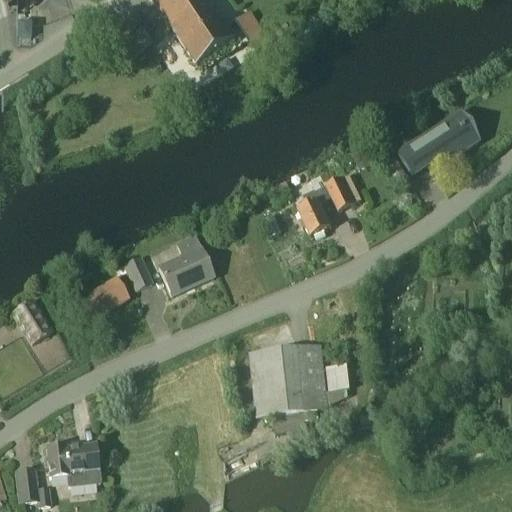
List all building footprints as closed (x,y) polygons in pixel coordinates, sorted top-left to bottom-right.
[(195,69),(235,43),(206,0),(154,0),(151,2),(195,69)] [(249,16),(236,25),(255,55),(269,46),(249,16)] [(119,71),(151,47),(135,25),(103,49),(119,71)] [(15,41),(16,41),(30,41),(30,33),(30,32),(30,27),(15,27),(15,41)] [(478,144),(470,131),(465,135),(455,120),(417,144),(412,136),(391,149),(411,181),(437,164),(439,169),(478,144)] [(401,195),(410,190),(401,176),(393,181),(401,195)] [(338,216),(353,209),(340,183),(325,190),(326,191),(315,196),(314,195),(302,201),(306,209),(296,214),(309,242),(330,232),(319,208),(331,202),(338,216)] [(284,186),(269,194),(275,204),(289,196),(284,186)] [(170,301),(211,282),(193,240),(175,249),(180,261),(156,271),(170,301)] [(134,295),(150,288),(139,263),(123,270),(134,295)] [(87,327),(126,303),(114,283),(74,306),(87,327)] [(30,349),(47,338),(27,305),(10,316),(30,349)] [(319,349),(248,357),(256,422),(272,421),(275,439),(305,435),(304,426),(317,424),(316,416),(327,415),(319,349)] [(349,395),(347,370),(325,372),(328,397),(349,395)] [(46,483),(64,481),(66,492),(97,488),(92,449),(62,452),(62,450),(43,452),(46,483)] [(37,511),(48,510),(46,493),(34,494),(32,474),(14,476),(17,508),(37,506),(37,511)]
